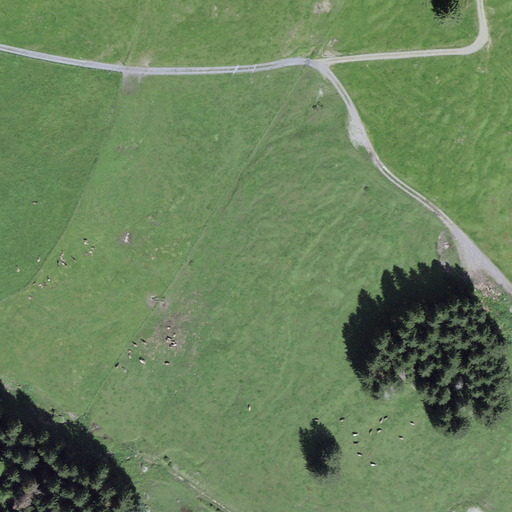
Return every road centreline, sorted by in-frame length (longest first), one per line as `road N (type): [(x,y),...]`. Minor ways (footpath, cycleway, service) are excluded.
road 1 (track): [(318,62),(123,69),(0,47)]
road 2 (track): [(318,62),(383,169),(511,286)]
road 3 (track): [(478,0),(483,31),(471,48),(318,62)]
